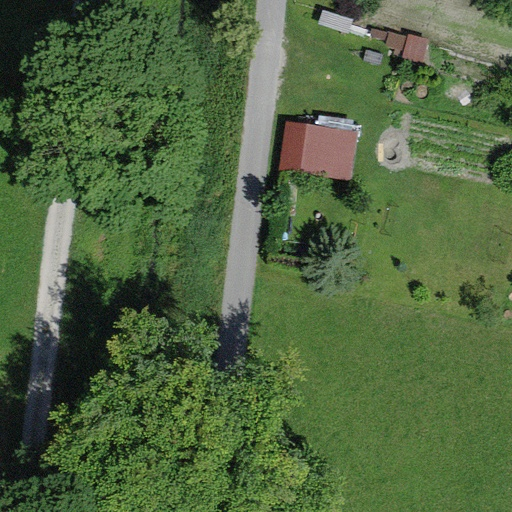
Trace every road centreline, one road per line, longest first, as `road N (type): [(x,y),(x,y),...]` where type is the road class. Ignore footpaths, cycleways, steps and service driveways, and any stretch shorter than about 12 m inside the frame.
road 1 (track): [(279,0),(213,511)]
road 2 (track): [(35,511),(96,0)]
